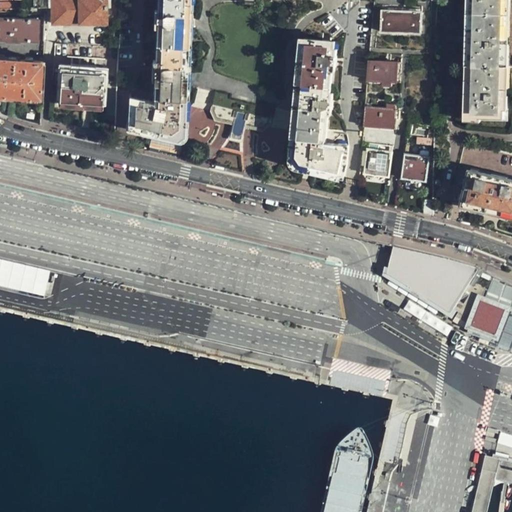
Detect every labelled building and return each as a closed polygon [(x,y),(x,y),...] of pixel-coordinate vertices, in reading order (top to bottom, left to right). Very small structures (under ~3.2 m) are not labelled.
[(107,24),(107,0),(33,0),(33,9),(53,9),(53,24),(97,24),(97,28),(103,28),(103,24),(107,24)] [(158,0),(153,101),(130,97),(129,128),(177,140),(182,135),(182,130),(178,124),(183,116),(189,0),(158,0)] [(501,118),(503,0),(472,0),(470,118),(501,118)] [(421,34),(421,10),(414,10),(414,13),(412,13),(389,12),(389,9),(382,8),(381,11),(381,32),(421,34)] [(0,39),(39,42),(39,21),(0,17),(0,39)] [(330,102),(333,67),(337,67),(338,61),(336,61),(336,58),(338,58),(338,55),(334,55),(335,42),(304,39),(293,161),(298,166),(323,172),(343,177),(347,163),(348,145),(326,142),(329,109),(333,109),(333,102),(330,102)] [(0,96),(8,97),(41,100),(43,62),(1,58),(1,55),(0,54),(0,96)] [(74,66),(98,68),(98,60),(75,59),(74,66)] [(369,62),(367,82),(383,83),(392,83),(401,84),(401,64),(369,62)] [(108,68),(98,68),(74,66),(63,65),(59,101),(105,104),(108,68)] [(372,104),(365,103),(363,127),(395,130),(396,120),(395,120),(395,106),(385,105),(385,109),(371,108),(372,104)] [(233,124),(231,137),(242,140),(246,127),(251,128),(264,131),(273,124),(274,118),(213,105),(211,110),(216,120),(227,123),(233,124)] [(435,137),(428,137),(429,139),(419,138),(419,145),(435,146),(435,137)] [(365,175),(389,178),(392,153),(367,150),(365,175)] [(404,155),(401,180),(410,181),(417,182),(426,183),(428,158),(427,157),(428,152),(420,151),(420,157),(404,155)] [(511,180),(470,170),(461,206),(511,218),(511,180)] [(433,215),(433,212),(434,201),(423,200),(424,213),(433,215)] [(451,312),(477,267),(441,257),(392,246),(387,268),(386,275),(398,283),(433,302),(451,312)] [(380,250),(367,247),(366,253),(382,257),(383,251),(380,250)] [(49,272),(0,260),(0,285),(44,296),(49,272)] [(386,275),(387,268),(385,267),(383,276),(387,279),(398,284),(398,283),(386,275)] [(479,268),(477,267),(451,312),(433,302),(432,305),(437,308),(450,316),(457,305),(479,268)] [(483,270),(479,268),(457,305),(461,307),(463,302),(475,309),(477,305),(466,298),(483,270)] [(505,308),(509,310),(511,302),(511,282),(505,279),(493,273),(482,299),(505,308)] [(398,284),(387,279),(384,284),(434,313),(437,308),(432,305),(433,302),(398,283),(398,284)] [(511,349),(511,316),(503,313),(505,308),(482,299),(479,298),(477,305),(475,309),(468,325),(495,336),(493,341),(511,349)] [(495,336),(468,325),(465,333),(478,338),(488,342),(492,344),(493,341),(495,336)] [(500,442),(511,445),(511,442),(511,434),(502,432),(500,442)] [(511,460),(485,454),(471,511),(487,511),(496,477),(506,480),(511,480),(511,460)]
